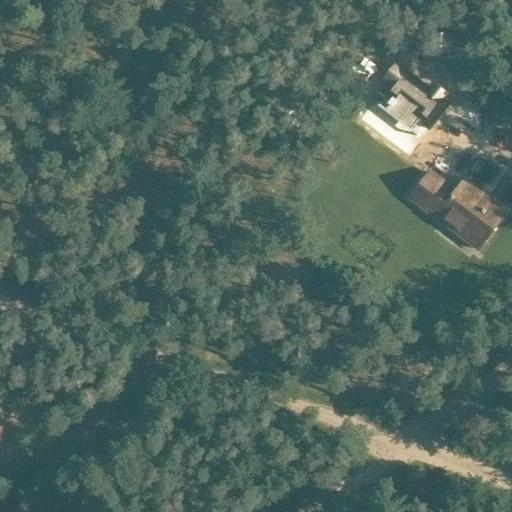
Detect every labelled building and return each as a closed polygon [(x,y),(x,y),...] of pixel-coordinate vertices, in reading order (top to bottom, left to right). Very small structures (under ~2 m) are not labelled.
[(432,34),(431,52),(449,53),(450,35),(432,34)] [(389,83),(381,93),(391,101),(388,104),(389,105),(385,111),(411,131),(418,121),(429,129),(448,104),(442,99),(444,96),(432,86),(429,89),(401,68),(399,70),(396,67),(386,80),(389,83)] [(430,173),(422,182),(410,198),(441,222),(446,215),(482,243),(477,249),(478,249),(507,212),(465,180),(455,192),(430,173)] [(73,459),(65,468),(76,478),(84,470),(73,459)] [(27,511),(19,503),(10,511),(27,511)]
